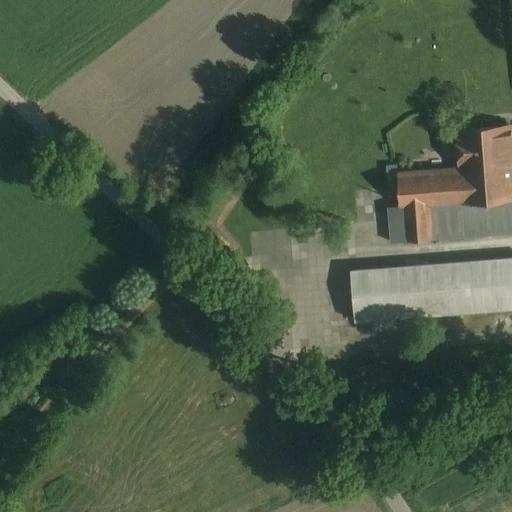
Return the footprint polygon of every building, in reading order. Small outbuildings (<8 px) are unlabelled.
[(511,145),(511,127),(456,131),(458,170),(461,203),(511,199),(511,145)] [(396,166),(386,167),(388,196),(399,196),(397,175),(396,166)] [(461,203),(458,170),(397,175),(399,196),(400,207),(400,208),(429,206),(461,203)] [(511,233),(511,199),(461,203),(429,206),(431,240),(511,233)] [(429,206),(400,208),(400,207),(389,208),(391,243),(431,240),(429,206)] [(511,257),(351,270),(355,322),(409,317),(440,315),(511,309),(511,257)] [(440,315),(409,317),(410,335),(442,333),(440,315)]
